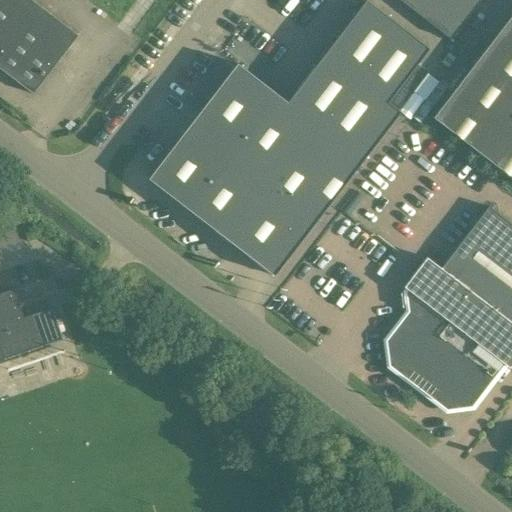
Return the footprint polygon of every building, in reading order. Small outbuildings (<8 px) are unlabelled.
[(77,36),(30,0),(0,0),(0,69),(32,94),(77,36)] [(365,0),(286,102),(237,63),(147,179),(273,276),(400,113),(387,103),(429,49),(365,0)] [(397,0),(449,40),(479,0),(397,0)] [(511,11),(430,117),(511,180),(511,11)] [(504,365),(508,368),(511,362),(511,225),(488,207),(440,269),(426,258),(403,287),(406,289),(405,290),(407,291),(410,309),(385,341),(388,366),(446,411),(471,407),(504,365)] [(42,347),(61,341),(61,339),(51,310),(22,320),(17,306),(12,291),(0,295),(0,361),(4,360),(4,358),(42,346),(42,347)]
